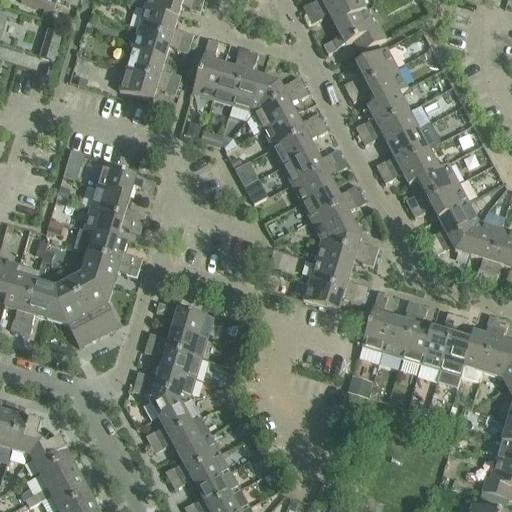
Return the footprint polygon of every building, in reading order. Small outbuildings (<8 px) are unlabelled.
[(80,1),(77,0),(22,0),(21,6),(54,16),(58,3),(67,6),(66,7),(77,10),(80,1)] [(204,8),(177,0),(148,0),(145,13),(178,23),(182,11),(190,13),(190,14),(201,18),(204,8)] [(319,0),(321,3),(313,7),(313,6),(303,12),(307,21),(345,0),(319,0)] [(358,0),(345,0),(307,21),(312,29),(322,24),(321,23),(329,19),(335,30),(366,14),(358,0)] [(178,23),(145,13),(139,33),(191,49),(194,40),(183,36),(183,38),(174,35),(178,23)] [(366,14),(335,30),(341,41),(323,50),(328,60),(338,54),(338,53),(345,49),(346,50),(355,46),(361,57),(386,44),(379,30),(375,32),(366,14)] [(49,33),(40,62),(54,66),(62,37),(49,33)] [(191,49),(139,33),(132,54),(166,64),(169,52),(178,54),(177,56),(188,59),(191,49)] [(219,48),(209,45),(192,99),(213,105),(223,70),(212,67),(215,58),(216,58),(219,48)] [(387,53),(356,69),(363,82),(355,86),(354,85),(344,90),(349,99),(397,73),(387,53)] [(166,64),(132,54),(126,75),(178,90),(181,81),(171,78),(170,79),(162,76),(166,64)] [(234,73),(223,70),(213,105),(232,111),(249,57),(239,54),(236,65),(237,65),(234,73)] [(259,60),(249,57),(232,111),(252,117),(263,82),(251,78),(254,70),(255,70),(259,60)] [(397,73),(349,99),(354,108),(364,103),(363,102),(371,97),(376,108),(377,109),(399,97),(399,98),(408,93),(397,73)] [(178,90),(126,75),(120,96),(153,106),(157,93),(165,96),(165,97),(175,100),(178,90)] [(279,87),(263,82),(252,117),(253,118),(254,118),(304,91),(299,82),(289,88),(290,89),(282,93),(279,87)] [(304,91),(254,118),(263,136),(296,119),(291,109),(298,104),(299,105),(309,100),(304,91)] [(377,109),(376,108),(368,112),(374,125),(366,129),(366,128),(356,133),(360,142),(409,116),(399,98),(399,97),(377,109)] [(409,116),(360,142),(365,151),(375,145),(375,144),(382,140),(388,151),(419,135),(409,116)] [(296,119),(263,136),(273,154),(323,127),(318,118),(309,124),(309,125),(301,129),(296,119)] [(323,127),(273,154),(283,172),(315,155),(310,144),(317,140),(318,141),(328,136),(323,127)] [(419,135),(388,151),(394,163),(387,167),(386,166),(376,171),(381,180),(429,154),(419,135)] [(315,155),(283,172),(292,190),(342,163),(338,154),(328,160),(328,161),(320,165),(315,155)] [(429,154),(381,180),(386,189),(395,184),(395,183),(403,178),(409,191),(418,186),(418,185),(439,174),(439,173),(429,154)] [(342,163),(292,190),(302,208),(334,191),(329,181),(337,176),(337,177),(347,172),(342,163)] [(418,185),(418,186),(424,197),(416,201),(416,200),(406,206),(410,214),(459,189),(448,169),(439,173),(439,174),(418,185)] [(104,171),(97,193),(130,203),(134,191),(142,193),(142,194),(153,197),(156,187),(104,171)] [(459,189),(410,214),(415,223),(425,218),(425,217),(432,213),(438,224),(469,208),(459,189)] [(334,191),(302,208),(311,226),(362,199),(357,190),(347,196),(348,197),(340,201),(334,191)] [(130,203),(97,193),(91,214),(143,229),(146,220),(135,216),(135,218),(126,215),(130,203)] [(362,199),(311,226),(321,244),(354,227),(348,216),(356,212),(356,213),(366,208),(362,199)] [(469,208),(438,224),(444,235),(437,239),(436,238),(426,244),(431,252),(479,227),(469,208)] [(143,229),(91,214),(84,236),(94,238),(94,237),(118,244),(118,243),(121,232),(130,235),(129,236),(140,239),(143,229)] [(354,227),(321,244),(322,246),(376,263),(379,253),(368,250),(368,251),(360,248),(361,242),(354,227)] [(479,227),(431,252),(436,261),(445,256),(445,255),(453,251),(455,256),(471,261),(481,228),(479,227)] [(502,234),(481,228),(471,261),(483,264),(480,273),(479,273),(476,283),(486,286),(502,234)] [(511,237),(502,234),(486,286),(495,289),(499,278),(497,278),(500,270),(511,273),(511,237)] [(94,237),(94,238),(88,258),(140,274),(143,264),(132,261),(132,262),(123,259),(127,246),(118,243),(118,244),(94,237)] [(376,263),(322,246),(316,265),(351,276),(354,265),(363,268),(363,269),(373,272),(376,263)] [(40,248),(36,259),(42,261),(46,250),(40,248)] [(140,274),(88,258),(81,279),(109,287),(108,288),(114,290),(118,276),(127,279),(126,280),(137,283),(140,274)] [(19,270),(0,264),(0,300),(7,302),(8,303),(15,279),(16,280),(19,270)] [(351,276),(316,265),(310,285),(364,301),(367,292),(357,289),(356,290),(348,287),(351,276)] [(36,286),(16,280),(15,279),(8,303),(7,302),(4,312),(17,316),(15,325),(14,324),(10,335),(20,338),(36,286)] [(109,287),(81,279),(69,285),(99,342),(115,333),(108,319),(102,308),(108,288),(109,287)] [(99,342),(69,285),(57,292),(48,319),(49,320),(70,326),(83,351),(99,342)] [(364,301),(310,285),(304,306),(339,316),(343,304),(351,307),(351,308),(361,311),(364,301)] [(57,292),(36,286),(20,338),(30,341),(33,330),(32,330),(34,321),(48,325),(49,320),(48,319),(57,292)] [(389,300),(378,297),(364,344),(362,352),(382,358),(393,323),(382,319),(385,311),(389,300)] [(404,326),(393,323),(382,358),(402,364),(418,309),(409,307),(405,317),(407,318),(404,326)] [(175,323),(172,334),(208,345),(214,324),(159,308),(156,318),(167,321),(175,323)] [(428,312),(418,309),(402,364),(421,370),(432,334),(421,331),(424,323),(425,323),(428,312)] [(443,338),(432,334),(421,370),(441,376),(457,321),(448,318),(444,329),(446,329),(443,338)] [(467,324),(457,321),(441,376),(462,382),(464,372),(463,372),(471,346),(470,346),(460,343),(463,335),(464,335),(467,324)] [(483,378),(499,324),(490,321),(486,331),(488,332),(485,340),(473,336),(470,346),(471,346),(463,372),(464,372),(462,382),(480,388),(483,378)] [(509,326),(499,324),(483,378),(503,384),(511,354),(511,348),(502,345),(505,337),(506,337),(509,326)] [(208,345),(172,334),(169,345),(160,343),(161,341),(150,338),(147,348),(202,364),(208,345)] [(202,364),(147,348),(144,358),(155,361),(155,360),(164,362),(161,373),(196,384),(202,364)] [(511,354),(503,384),(504,384),(510,394),(511,392),(511,354)] [(196,384),(161,373),(157,384),(149,382),(149,380),(139,377),(136,387),(190,403),(196,384)] [(190,403),(136,387),(133,397),(144,400),(144,399),(152,401),(150,408),(159,423),(191,405),(190,404),(190,403)] [(191,405),(159,423),(164,433),(156,437),(156,436),(146,441),(151,450),(201,423),(191,405)] [(22,422),(2,416),(0,423),(0,451),(12,455),(22,422)] [(42,428),(22,422),(12,455),(31,461),(50,438),(42,431),(42,428)] [(201,423),(151,450),(156,459),(165,454),(165,453),(173,449),(178,459),(211,441),(201,423)] [(511,426),(508,425),(502,445),(511,447),(511,426)] [(59,445),(50,438),(31,461),(40,479),(71,463),(61,444),(59,445)] [(211,441),(178,459),(183,469),(176,473),(175,472),(165,477),(170,486),(220,459),(211,441)] [(511,447),(502,445),(496,464),(511,469),(511,447)] [(220,459),(170,486),(175,495),(185,490),(184,489),(192,484),(197,494),(230,477),(220,459)] [(71,463),(40,479),(48,493),(50,497),(80,481),(71,463)] [(511,469),(496,464),(491,483),(487,482),(483,497),(510,505),(511,497),(511,469)] [(230,477),(197,494),(203,504),(195,509),(195,508),(186,511),(207,511),(240,495),(230,477)] [(50,497),(52,501),(57,511),(65,511),(90,499),(80,481),(50,497)] [(52,501),(50,497),(48,493),(37,499),(41,507),(52,501)] [(249,511),(240,495),(207,511),(249,511)] [(31,511),(41,507),(37,499),(25,505),(27,508),(29,511),(31,511)] [(96,511),(90,499),(65,511),(96,511)]
